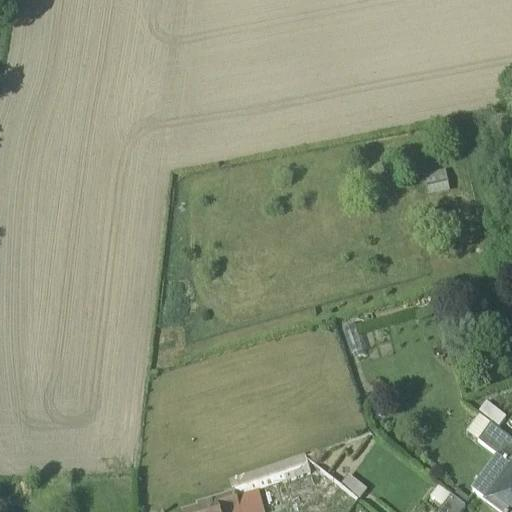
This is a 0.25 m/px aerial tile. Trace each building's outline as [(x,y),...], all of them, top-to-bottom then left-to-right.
[(427,196),(438,196),(437,177),(426,177),(427,196)] [(485,409),(478,418),(498,433),(505,424),(485,409)] [(511,511),(511,446),(478,421),(465,438),(494,460),(469,494),(494,511),(511,511)] [(305,459),(226,486),(230,496),(193,508),(193,511),(341,511),(357,507),(316,469),(305,459)] [(441,511),(463,511),(437,492),(429,503),(441,511)]
